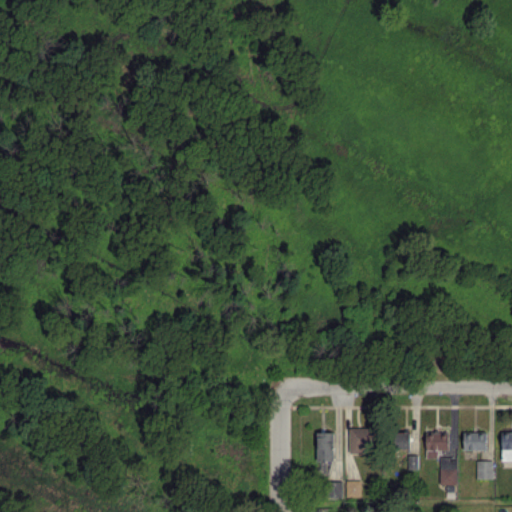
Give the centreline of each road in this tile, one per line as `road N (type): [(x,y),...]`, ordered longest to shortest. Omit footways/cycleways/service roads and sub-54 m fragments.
road 1 (residential): [(511,386),(282,387)]
road 2 (residential): [(282,387),(280,511)]
